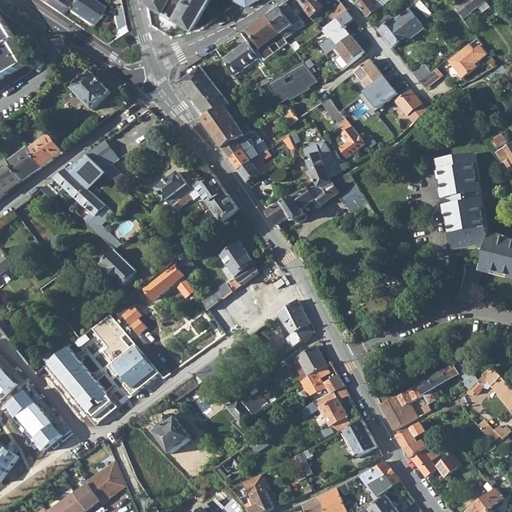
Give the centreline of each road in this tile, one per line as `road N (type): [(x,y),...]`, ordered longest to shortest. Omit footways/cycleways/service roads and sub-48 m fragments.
road 1 (secondary): [(163,89),(260,214),(344,359)]
road 2 (residential): [(0,214),(163,89)]
road 3 (secondary): [(344,359),(394,454),(438,511)]
road 4 (residential): [(0,337),(84,434),(112,426)]
road 5 (residential): [(154,65),(274,0)]
road 6 (residential): [(452,309),(432,184)]
